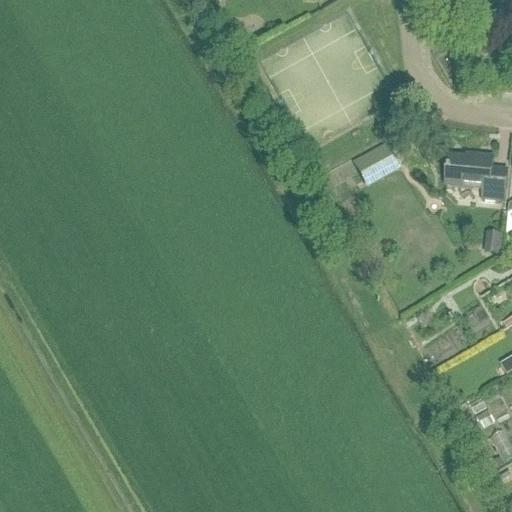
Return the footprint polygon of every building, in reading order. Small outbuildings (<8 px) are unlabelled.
[(511,0),(494,0),(511,28),(511,0)] [(385,147),(352,165),(366,191),(400,173),(385,147)] [(493,161),(476,159),(465,158),(465,162),(450,160),(449,171),(448,171),(446,190),(483,194),(482,202),(505,204),(508,174),(492,173),(493,161)] [(487,235),(485,256),(502,258),(504,237),(487,235)] [(511,363),(485,379),(490,387),(497,383),(498,384),(511,375),(511,363)]
